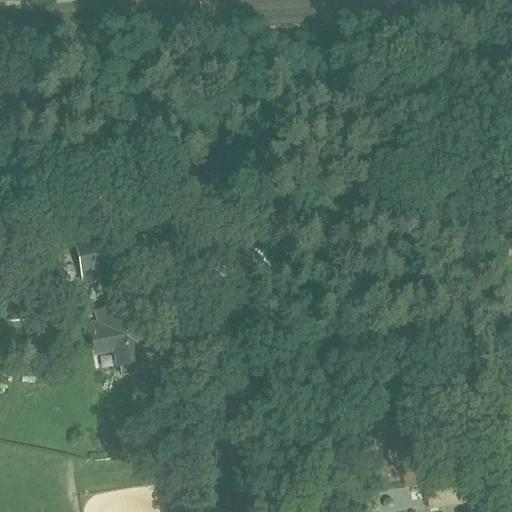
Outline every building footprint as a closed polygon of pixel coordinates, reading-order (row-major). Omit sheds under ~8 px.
[(177,238),(171,205),(188,201),(181,166),(144,174),(157,242),(177,238)] [(74,243),(82,282),(124,273),(116,234),(74,243)] [(206,255),(209,280),(270,272),(266,247),(206,255)] [(91,324),(93,335),(92,335),(96,356),(116,353),(118,366),(139,363),(138,353),(159,349),(153,317),(152,317),(151,313),(141,315),(139,305),(128,307),(128,306),(108,309),(109,310),(98,312),(100,322),(91,324)] [(471,503),(467,477),(424,483),(428,510),(471,503)]
